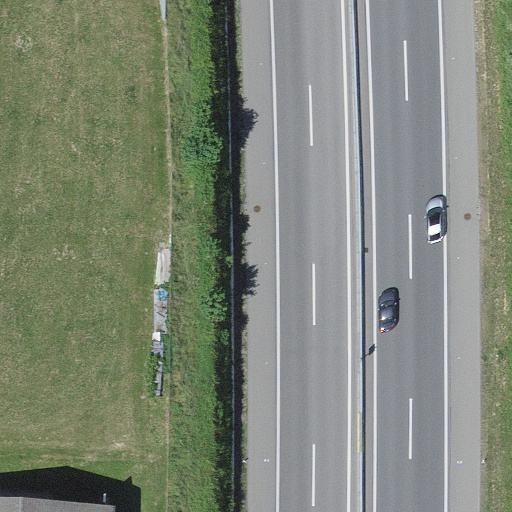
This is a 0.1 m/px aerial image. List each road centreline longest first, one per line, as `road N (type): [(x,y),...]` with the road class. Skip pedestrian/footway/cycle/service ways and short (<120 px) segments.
road 1 (motorway): [(309,0),(315,511)]
road 2 (motorway): [(409,511),(404,0)]
